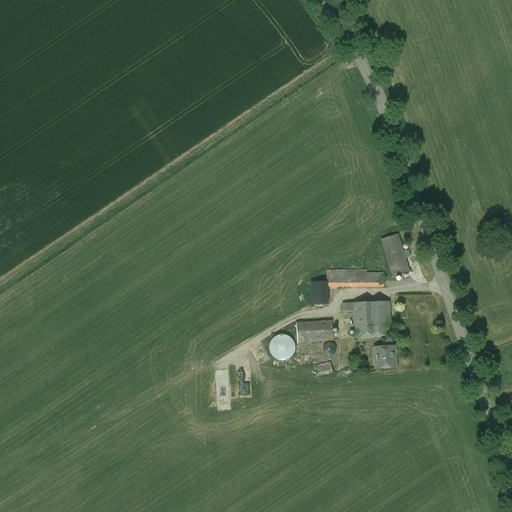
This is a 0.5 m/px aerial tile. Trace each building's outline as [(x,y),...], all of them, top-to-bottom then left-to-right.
[(392,279),(410,273),(398,235),(380,240),(392,279)] [(328,288),(384,287),(384,273),(366,273),(366,270),(326,271),(327,282),(311,282),(311,305),(328,305),(328,288)] [(392,346),(391,337),(392,337),(390,302),(344,304),(345,312),(352,312),(354,339),(385,337),(386,348),(373,348),(375,370),(396,368),(395,346),(392,346)] [(297,344),(334,341),(332,321),(296,324),(297,344)] [(277,360),(281,361),(286,361),(289,359),(292,356),(294,352),(295,348),(294,344),(292,340),(289,337),(285,336),(280,335),(276,337),(273,339),(270,343),(269,347),(269,352),(271,355),(274,358),(277,360)] [(318,376),(333,373),(330,363),(316,366),(318,376)]
